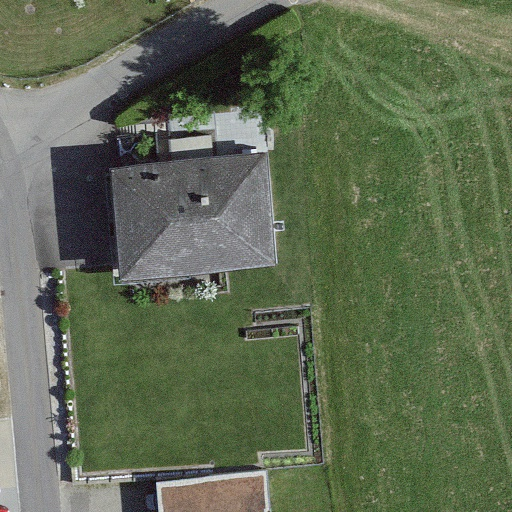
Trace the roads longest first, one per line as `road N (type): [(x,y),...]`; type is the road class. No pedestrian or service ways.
road 1 (residential): [(37,511),(0,154)]
road 2 (residential): [(0,142),(262,0)]
